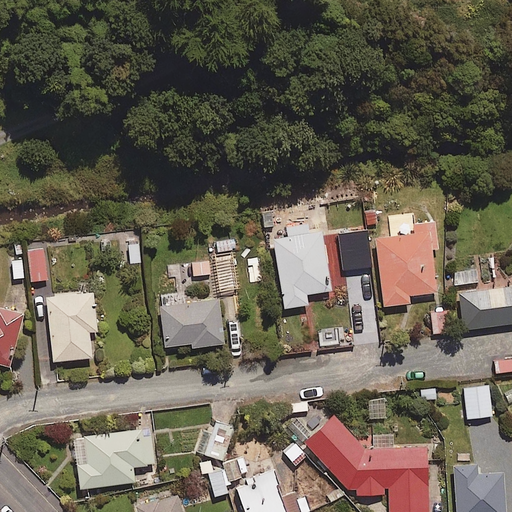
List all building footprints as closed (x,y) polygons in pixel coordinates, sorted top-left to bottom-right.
[(437,249),(435,222),(413,224),(414,234),(376,238),(383,306),(410,303),(409,295),(436,292),(432,250),(437,249)] [(308,234),(307,223),(286,226),(288,237),(273,239),(284,308),(308,305),(306,294),(330,290),(322,232),(308,234)] [(367,230),(339,233),(339,234),(327,236),(328,241),(340,240),(341,247),(354,246),(356,268),(371,266),(367,230)] [(236,251),(234,239),(213,241),(218,291),(236,289),(233,251),(236,251)] [(44,250),(28,252),(31,281),(47,280),(44,250)] [(209,260),(189,261),(190,275),(210,275),(209,260)] [(477,269),(456,271),(457,285),(478,283),(477,269)] [(92,291),(89,291),(88,283),(77,284),(78,293),(46,296),(53,362),(91,358),(89,332),(97,331),(92,291)] [(511,285),(458,292),(463,332),(511,325),(511,285)] [(168,346),(191,345),(191,349),(225,347),(222,299),(160,302),(163,351),(168,351),(168,346)] [(0,363),(9,366),(23,314),(0,307),(0,363)] [(446,310),(431,311),(433,334),(448,333),(446,310)] [(492,416),(488,385),(464,388),(467,419),(492,416)] [(511,402),(511,389),(503,392),(508,405),(511,402)] [(386,418),(384,400),(367,401),(368,419),(386,418)] [(429,511),(426,447),(374,449),(361,448),(332,416),(306,442),(348,491),(356,490),(356,496),(389,494),(389,511),(429,511)] [(234,427),(214,420),(202,453),(222,461),(234,427)] [(154,464),(150,429),(73,438),(79,489),(134,482),(132,467),(154,464)] [(305,457),(294,442),(283,450),(295,465),(305,457)] [(240,475),(247,472),(241,457),(212,468),(212,460),(200,460),(200,473),(207,473),(216,497),(229,493),(225,483),(241,477),(240,475)] [(505,511),(503,473),(498,473),(498,464),(454,466),(456,511),(505,511)] [(281,496),(275,467),(234,486),(243,511),(310,511),(305,497),(296,500),(294,492),(281,496)] [(181,511),(176,494),(136,507),(137,511),(181,511)]
